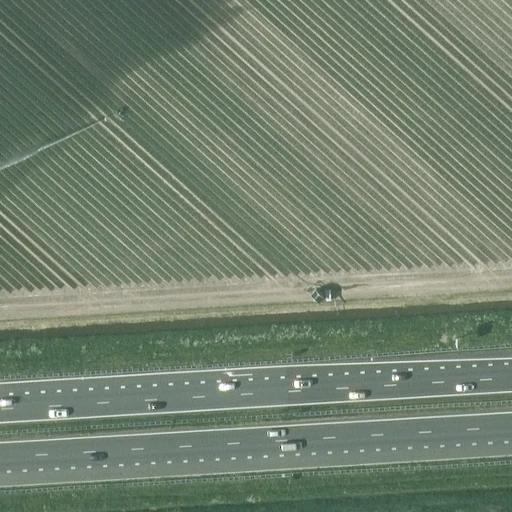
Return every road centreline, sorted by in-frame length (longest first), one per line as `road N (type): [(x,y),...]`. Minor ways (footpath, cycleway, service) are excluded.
road 1 (motorway): [(511,378),(0,410)]
road 2 (motorway): [(0,457),(511,427)]
